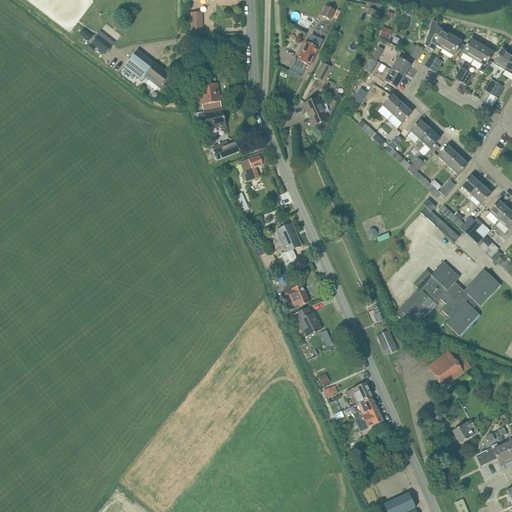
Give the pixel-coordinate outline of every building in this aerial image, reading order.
[(330,21),(335,12),(325,7),(320,16),(330,21)] [(199,13),(189,14),(189,26),(199,25),(199,13)] [(293,15),(293,24),(309,25),(309,16),(293,15)] [(442,50),(450,37),(439,30),(435,28),(437,24),(432,22),(424,46),(433,52),(436,47),(442,50)] [(395,40),(397,33),(384,30),(382,37),(395,40)] [(92,37),(87,33),(83,38),(88,42),(92,37)] [(105,56),(114,45),(114,44),(100,33),(91,44),(105,56)] [(318,49),(321,41),(311,37),(307,44),(306,43),(297,61),(294,59),(291,67),(303,73),(307,66),(309,67),(318,49)] [(461,44),(450,37),(442,50),(445,52),(453,57),(456,52),(457,50),(460,51),(463,46),(461,44)] [(462,54),(474,61),(482,48),(470,41),(466,47),(463,46),(460,51),(463,53),(462,54)] [(406,55),(411,58),(417,48),(412,45),(406,55)] [(383,51),(378,48),(371,59),(376,62),(383,51)] [(484,75),(491,63),(488,62),(492,54),(482,48),(474,61),(482,66),(478,71),(484,75)] [(505,71),(511,59),(511,57),(501,51),(493,65),(505,71)] [(153,65),(136,52),(124,68),(141,81),(144,77),(158,88),(168,76),(153,64),(153,65)] [(197,72),(205,71),(202,54),(194,55),(197,72)] [(430,71),(437,60),(430,56),(424,67),(430,71)] [(376,62),(371,59),(370,59),(363,70),(370,74),(377,63),(376,62)] [(403,78),(410,67),(397,59),(391,71),(403,78)] [(436,74),(442,63),(437,60),(430,71),(436,74)] [(323,84),(331,69),(321,65),(313,79),(323,84)] [(460,84),(467,72),(461,68),(454,80),(460,84)] [(396,90),(403,78),(391,71),(384,83),(396,90)] [(466,87),(471,78),(473,75),(467,72),(460,84),(466,87)] [(491,96),(497,84),(491,81),(484,92),(491,96)] [(496,99),(503,88),(497,84),(491,96),(496,99)] [(203,111),(211,109),(221,108),(217,85),(199,88),(203,111)] [(367,93),(360,89),(351,102),(358,107),(367,93)] [(392,116),(402,105),(392,96),(385,104),(382,107),(377,112),(387,121),(392,116)] [(313,127),(326,121),(317,100),(304,106),(313,127)] [(402,125),(405,122),(411,114),(402,105),(392,116),(402,125)] [(199,122),(205,121),(207,130),(215,128),(225,126),(222,109),(212,111),(203,113),(197,114),(199,122)] [(371,139),(375,134),(361,121),(357,126),(371,139)] [(420,142),(429,131),(419,122),(410,132),(420,142)] [(429,150),(439,140),(429,131),(420,142),(414,147),(419,152),(424,146),(429,150)] [(378,145),(382,140),(375,134),(371,139),(378,145)] [(402,140),(398,137),(385,151),(396,161),(400,157),(393,151),(402,140)] [(239,152),(235,143),(214,152),(217,161),(225,158),(239,152)] [(447,167),(457,156),(447,147),(437,158),(447,167)] [(268,164),(264,155),(248,161),(248,160),(240,164),(244,175),(241,176),(245,184),(259,179),(255,169),(268,164)] [(457,176),(460,172),(467,165),(457,156),(447,167),(457,176)] [(410,166),(406,171),(413,177),(417,172),(420,169),(424,165),(418,159),(410,166)] [(403,160),(399,164),(406,171),(410,166),(403,160)] [(428,182),(421,176),(417,180),(424,187),(428,182)] [(471,197),(481,186),(471,177),(461,188),(471,197)] [(441,188),(434,181),(427,189),(436,198),(440,194),(439,193),(437,192),(441,188)] [(443,189),(439,193),(440,194),(444,198),(455,186),(451,183),(449,182),(443,189)] [(481,206),(484,203),(490,195),(481,186),(471,197),(481,206)] [(243,199),(241,195),(236,197),(238,201),(239,201),(244,212),(249,210),(244,199),(243,199)] [(459,238),(431,212),(435,207),(427,200),(423,205),(426,208),(421,214),(453,244),(459,238)] [(499,222),(508,212),(499,203),(489,213),(499,222)] [(450,220),(454,216),(444,207),(439,211),(450,220)] [(509,231),(511,228),(511,227),(511,215),(508,212),(499,222),(509,231)] [(464,225),(454,216),(450,220),(463,233),(474,221),(470,218),(464,225)] [(476,219),(474,221),(463,233),(474,243),(477,246),(481,241),(483,239),(475,232),(482,225),(476,219)] [(276,232),(286,253),(268,261),(273,273),(297,262),(292,250),(301,247),(291,225),(276,232)] [(485,245),(489,241),(485,238),(482,242),(481,241),(477,246),(491,259),(498,251),(499,250),(492,244),(488,247),(485,245)] [(506,264),(499,258),(502,255),(498,251),(491,259),(505,271),(509,267),(511,264),(508,262),(506,264)] [(435,306),(440,300),(446,306),(441,311),(447,317),(449,314),(453,318),(446,325),(459,337),(479,316),(473,310),(477,305),(480,308),(500,286),(483,271),(464,292),(455,283),(459,278),(443,263),(431,276),(428,274),(422,280),(420,277),(413,285),(418,290),(395,315),(401,321),(405,316),(416,327),(435,306)] [(280,285),(288,282),(284,272),(276,276),(280,285)] [(295,288),(293,284),(285,288),(284,291),(288,302),(284,303),(288,312),(293,310),(300,308),(299,307),(309,303),(301,286),(295,288)] [(377,319),(385,315),(381,308),(373,311),(377,319)] [(311,315),(307,309),(293,316),(296,323),(297,323),(302,332),(303,331),(307,338),(321,331),(313,314),(311,315)] [(333,345),(326,331),(320,335),(326,348),(333,345)] [(386,357),(388,356),(397,352),(388,332),(377,337),(386,357)] [(456,364),(454,360),(448,353),(427,368),(443,389),(450,384),(452,387),(456,384),(454,381),(471,368),(464,358),(460,361),(456,364)] [(332,374),(325,376),(328,385),(335,383),(332,374)] [(372,398),(365,384),(350,391),(344,394),(347,401),(353,398),(356,405),(372,398)] [(330,398),(342,392),(339,385),(327,391),(330,398)] [(362,417),(377,409),(372,398),(356,405),(360,412),(352,416),(354,421),(362,417)] [(334,415),(341,411),(337,402),(330,405),(334,415)] [(383,422),(377,409),(362,417),(354,421),(360,432),(383,422)] [(478,434),(471,422),(466,425),(466,424),(452,432),(460,445),(478,434)] [(500,437),(506,434),(503,429),(497,432),(500,437)] [(488,443),(494,440),(492,434),(486,437),(488,443)] [(492,449),(497,460),(499,465),(511,459),(504,445),(498,448),(496,445),(491,447),(492,449)] [(492,449),(486,452),(491,462),(497,460),(492,449)] [(491,462),(486,452),(481,454),(486,465),(491,462)] [(481,454),(480,455),(475,457),(480,467),(486,465),(481,454)] [(386,511),(407,511),(416,508),(409,494),(383,506),(386,511)] [(471,511),(466,499),(458,503),(461,511),(471,511)]
